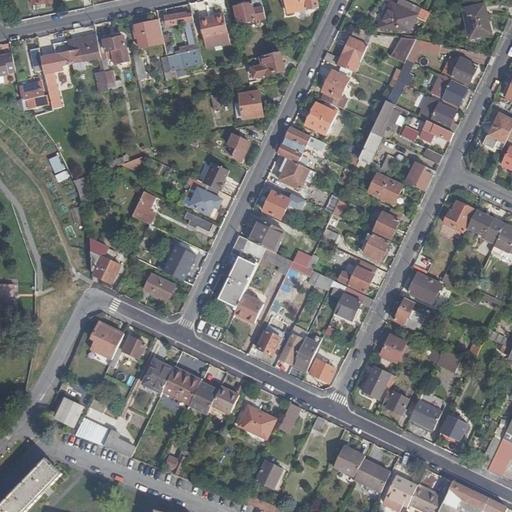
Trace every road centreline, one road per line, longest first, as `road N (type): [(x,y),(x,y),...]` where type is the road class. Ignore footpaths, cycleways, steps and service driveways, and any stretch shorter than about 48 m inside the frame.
road 1 (residential): [(180,336),(341,0)]
road 2 (residential): [(333,411),(448,172)]
road 3 (residential): [(180,336),(91,301),(0,441)]
road 4 (residential): [(511,497),(333,411)]
road 5 (residential): [(333,411),(180,336)]
road 6 (residential): [(0,33),(154,2)]
road 7 (residential): [(448,172),(511,39)]
